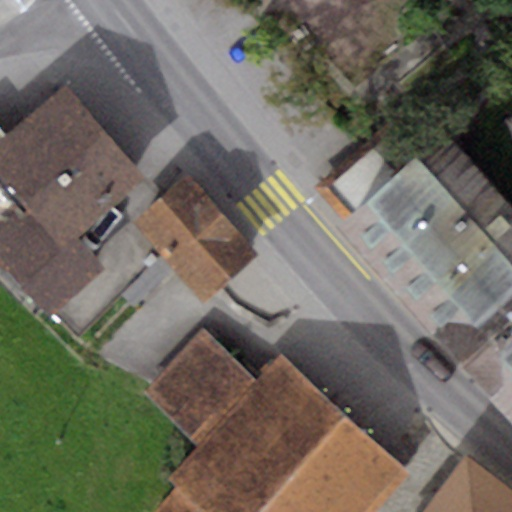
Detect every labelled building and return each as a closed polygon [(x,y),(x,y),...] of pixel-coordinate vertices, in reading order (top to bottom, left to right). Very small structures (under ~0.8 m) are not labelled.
[(146,178),(65,86),(9,135),(0,124),(0,263),(48,318),(105,268),(79,238),(146,178)] [(511,208),(446,135),(340,228),(511,420),(511,208)] [(260,255),(188,173),(132,221),(204,303),(260,255)] [(378,511),(412,476),(279,356),(257,380),(201,329),(143,392),(201,444),(169,479),(178,487),(154,511),(378,511)] [(511,511),(511,489),(466,455),(423,511),(511,511)]
